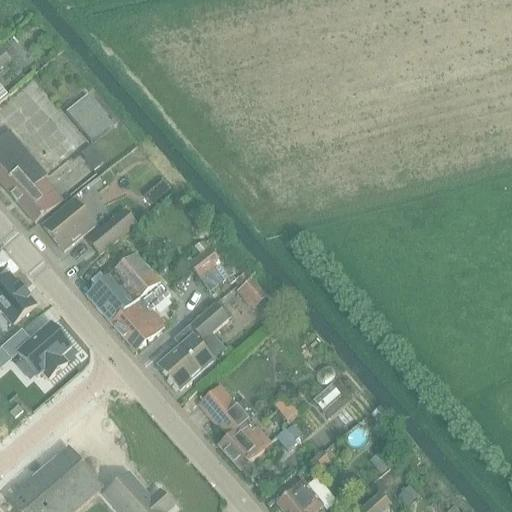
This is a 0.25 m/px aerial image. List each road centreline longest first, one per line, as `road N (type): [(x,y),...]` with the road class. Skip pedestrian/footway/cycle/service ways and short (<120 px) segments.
road 1 (tertiary): [(126,367),(0,226)]
road 2 (tertiary): [(248,511),(126,367)]
road 3 (residential): [(126,367),(0,471)]
